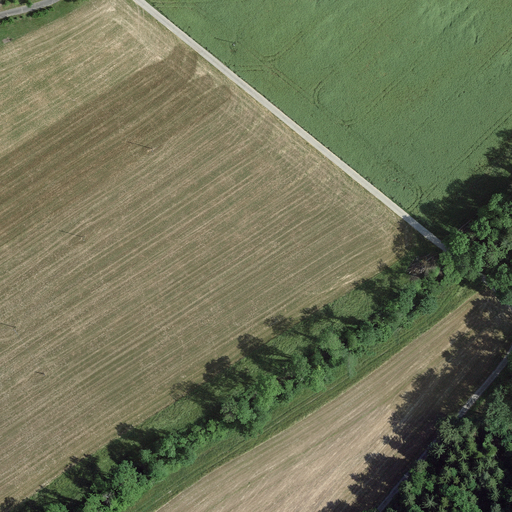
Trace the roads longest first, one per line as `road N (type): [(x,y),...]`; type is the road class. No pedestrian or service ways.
road 1 (track): [(135,0),(511,300)]
road 2 (track): [(511,357),(384,511)]
